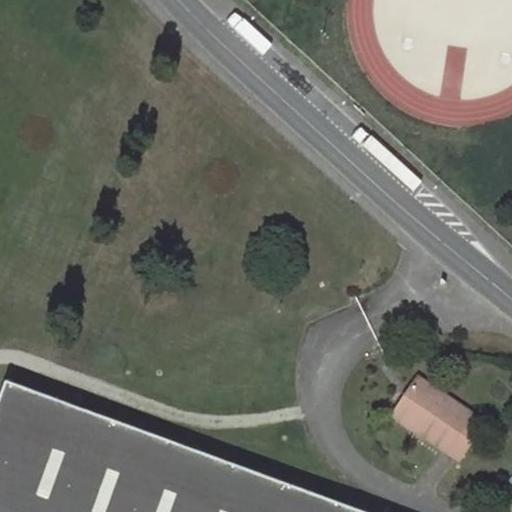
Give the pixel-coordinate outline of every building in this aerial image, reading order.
[(255,254),(245,248),(235,253),(234,264),(243,271),(253,267),(255,254)] [(417,380),(398,407),(422,423),(417,430),(459,458),(482,423),(417,380)] [(0,448),(21,389),(5,383),(0,395),(0,448)] [(356,511),(21,389),(0,448),(0,511),(356,511)] [(393,414),(417,430),(422,423),(398,407),(393,414)]
